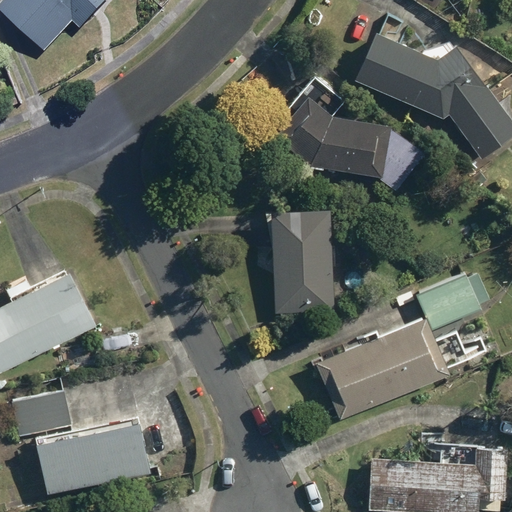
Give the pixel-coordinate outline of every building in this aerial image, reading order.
[(0,0),(0,19),(39,56),(70,23),(80,32),(109,0),(0,0)] [(369,29),(347,77),(439,117),(443,109),(480,158),(511,133),(511,122),(449,41),(429,56),(369,29)] [(264,126),(305,165),(372,174),(391,188),(421,149),(387,122),(327,114),(340,99),(313,74),(264,126)] [(324,203),(266,206),(272,313),(330,310),(324,203)] [(479,337),(460,346),(448,320),(491,300),(473,261),(388,300),(398,322),(311,362),(337,419),(443,370),(442,366),(484,347),(479,337)] [(65,269),(31,288),(25,277),(0,290),(0,292),(5,302),(0,304),(0,375),(95,323),(65,269)] [(38,464),(20,468),(16,448),(0,451),(0,471),(14,469),(18,487),(42,483),(44,492),(146,473),(134,407),(68,420),(63,392),(9,402),(16,434),(26,432),(29,448),(34,447),(38,464)] [(367,453),(363,506),(438,511),(473,511),(474,510),(497,511),(502,448),(438,444),(437,458),(367,453)]
